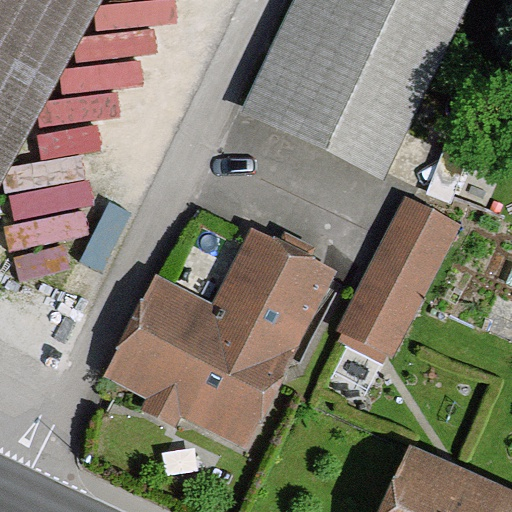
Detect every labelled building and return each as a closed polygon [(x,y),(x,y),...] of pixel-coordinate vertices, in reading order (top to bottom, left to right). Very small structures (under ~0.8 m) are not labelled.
[(0,0),(0,193),(101,0),(0,0)] [(469,0),(292,0),(235,122),(376,192),(469,0)] [(388,370),(455,231),(397,203),(330,342),(388,370)] [(252,452),(336,273),(248,232),(213,307),(149,278),(100,382),(252,452)] [(511,511),(511,482),(413,438),(379,511),(511,511)]
